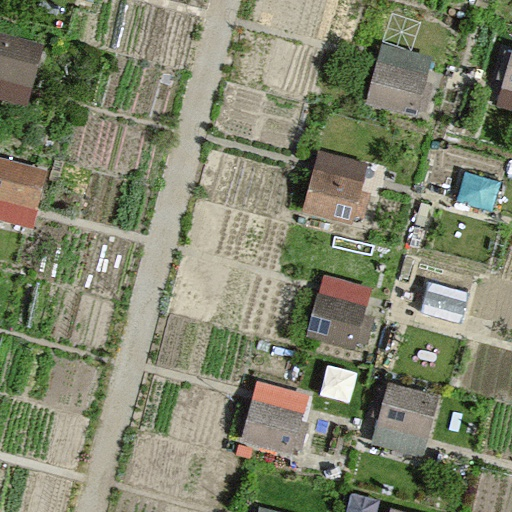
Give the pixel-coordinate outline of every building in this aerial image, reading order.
[(44,46),(0,34),(0,77),(34,87),(44,46)] [(379,65),(427,78),(432,59),(384,46),(379,65)] [(511,54),(505,53),(497,82),(508,85),(511,67),(511,54)] [(379,65),(369,105),(416,118),(418,112),(425,84),(427,78),(379,65)] [(34,87),(0,77),(0,99),(29,107),(34,87)] [(426,114),(433,86),(425,84),(418,112),(426,114)] [(511,91),(506,90),(502,108),(511,110),(511,91)] [(315,174),(363,186),(368,167),(320,155),(315,174)] [(47,170),(0,158),(0,159),(0,200),(36,210),(47,170)] [(315,174),(306,214),(354,226),(355,220),(362,192),(363,186),(315,174)] [(363,222),(370,194),(362,192),(355,220),(363,222)] [(36,210),(0,200),(0,222),(31,230),(36,210)] [(323,297),(371,310),(376,291),(328,278),(323,297)] [(323,297),(312,336),(360,349),(361,343),(369,316),(371,310),(323,297)] [(369,346),(377,318),(369,316),(361,343),(369,346)] [(258,403),(305,416),(310,397),(263,384),(258,403)] [(441,398),(393,386),(392,391),(384,420),(383,426),(430,438),(441,398)] [(382,389),(374,418),(384,420),(392,391),(382,389)] [(258,403),(247,442),(295,455),(296,450),(304,422),(305,416),(258,403)] [(304,452),(312,424),(304,422),(296,450),(304,452)] [(430,438),(383,426),(378,444),(426,456),(430,438)]
